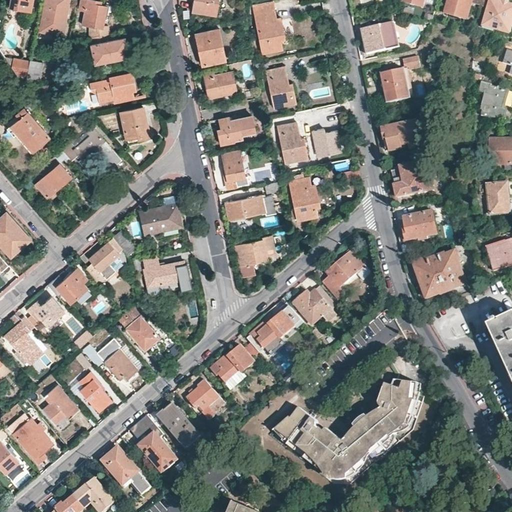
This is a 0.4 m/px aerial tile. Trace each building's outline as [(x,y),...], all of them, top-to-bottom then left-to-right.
[(9,0),(9,6),(30,10),(31,0),(9,0)] [(67,0),(45,0),(40,29),(62,33),(67,0)] [(89,24),(89,36),(109,32),(107,24),(103,25),(106,6),(99,4),(99,0),(98,0),(80,0),(79,9),(85,10),(82,23),(89,24)] [(216,13),(218,0),(193,0),(192,10),(216,13)] [(447,0),(444,13),(467,19),(472,0),(447,0)] [(511,27),(511,3),(500,0),(489,0),(482,25),(510,33),(511,27)] [(273,1),(253,5),(262,52),(282,48),(281,38),(285,38),(280,16),(276,17),(273,1)] [(375,19),(362,22),(363,28),(361,28),(366,53),(400,47),(394,23),(377,26),(375,19)] [(219,28),(194,33),(201,65),(225,59),(225,57),(228,57),(226,51),(228,50),(225,35),(220,36),(219,28)] [(109,32),(89,36),(94,63),(128,56),(124,37),(111,40),(109,32)] [(406,71),(421,66),(418,55),(403,60),(406,71)] [(14,58),(4,56),(15,72),(27,75),(30,60),(14,58)] [(30,59),(30,60),(27,75),(27,78),(40,80),(43,61),(30,59)] [(285,65),(265,69),(273,107),(296,102),(292,82),(288,83),(285,65)] [(405,68),(381,73),(388,102),(411,97),(405,68)] [(213,71),(203,73),(208,97),(236,90),(232,71),(214,76),(213,71)] [(99,102),(113,98),(124,96),(123,92),(131,90),(135,90),(131,72),(108,77),(109,79),(89,83),(91,93),(96,91),(99,102)] [(499,86),(482,81),(478,87),(484,88),(481,109),(483,109),(482,115),(505,119),(506,110),(504,107),(508,91),(498,88),(499,86)] [(124,96),(113,98),(114,102),(133,98),(131,90),(123,92),(124,96)] [(18,117),(6,128),(13,136),(18,132),(33,151),(49,137),(23,107),(15,114),(18,117)] [(120,112),(126,138),(138,136),(139,139),(149,137),(142,107),(120,112)] [(253,115),(229,120),(229,116),(218,118),(221,129),(217,129),(220,143),(243,138),(242,133),(256,130),(253,115)] [(283,117),(275,119),(284,163),(307,158),(303,137),(300,138),(296,121),(285,123),(283,117)] [(417,120),(383,128),(388,150),(402,147),(402,144),(422,139),(417,120)] [(121,159),(92,126),(86,131),(89,134),(82,140),(77,134),(72,136),(75,138),(71,141),(62,149),(71,160),(78,154),(88,166),(100,155),(111,167),(121,159)] [(342,153),(338,127),(311,132),(316,157),(342,153)] [(138,136),(126,138),(127,144),(139,141),(139,139),(138,136)] [(511,137),(490,137),(490,164),(511,164),(511,137)] [(71,160),(62,150),(55,156),(60,163),(64,160),(67,164),(71,160)] [(239,150),(222,153),(225,171),(223,172),(227,188),(248,183),(245,167),(243,168),(239,150)] [(54,156),(38,169),(43,175),(35,183),(49,200),(60,191),(57,187),(71,175),(60,163),(55,156),(54,156)] [(427,160),(391,167),(397,197),(434,189),(427,160)] [(359,173),(359,169),(343,172),(345,183),(361,179),(359,173)] [(309,176),(288,181),(296,220),(317,215),(315,206),(320,205),(315,183),(310,185),(309,176)] [(278,182),(265,185),(267,193),(280,190),(278,182)] [(508,182),(487,184),(491,214),(511,212),(508,182)] [(261,194),(225,202),(229,220),(264,213),(265,215),(276,213),(272,194),(262,197),(261,194)] [(164,203),(174,201),(173,195),(163,197),(164,203)] [(176,203),(139,211),(144,234),(181,226),(176,203)] [(433,210),(404,217),(406,227),(404,228),(406,240),(438,233),(433,210)] [(6,213),(0,218),(0,241),(9,252),(27,237),(6,213)] [(122,229),(112,237),(127,255),(136,247),(122,229)] [(254,241),(245,243),(244,237),(234,239),(235,245),(239,266),(241,265),(243,275),(255,273),(253,263),(267,260),(266,255),(274,254),(270,235),(254,238),(254,241)] [(505,240),(487,247),(496,271),(511,264),(511,240),(506,242),(505,240)] [(92,262),(84,269),(98,284),(106,277),(107,278),(117,269),(109,260),(118,253),(109,241),(88,258),(92,262)] [(341,287),(357,273),(366,265),(352,249),(326,271),(329,275),(323,281),(339,299),(346,292),(341,287)] [(425,258),(413,262),(427,298),(467,283),(459,262),(459,261),(456,251),(446,255),(445,253),(426,260),(425,258)] [(157,257),(142,261),(149,293),(164,290),(163,282),(186,277),(182,261),(159,266),(157,257)] [(139,258),(132,260),(134,271),(141,269),(139,258)] [(366,265),(357,273),(363,280),(372,272),(366,265)] [(77,267),(56,285),(71,302),(76,297),(80,301),(91,291),(83,282),(87,279),(77,267)] [(338,312),(317,288),(311,293),(308,289),(294,301),(313,323),(324,314),(330,320),(338,312)] [(116,291),(110,296),(121,309),(127,304),(116,291)] [(36,302),(28,309),(31,314),(34,311),(46,325),(64,310),(51,296),(39,306),(36,302)] [(130,308),(122,315),(130,323),(124,328),(144,350),(159,336),(143,318),(145,315),(138,306),(132,311),(130,308)] [(276,318),(273,315),(253,332),(266,347),(279,336),(281,338),(296,326),(283,311),(276,318)] [(494,322),(490,324),(502,350),(511,371),(511,314),(499,320),(498,317),(493,319),(494,322)] [(26,330),(29,327),(21,318),(15,322),(17,324),(4,335),(29,363),(44,351),(28,333),(26,330)] [(86,330),(73,341),(79,348),(92,337),(86,330)] [(233,349),(217,363),(223,370),(219,373),(226,382),(240,369),(243,372),(256,361),(241,345),(235,351),(233,349)] [(122,351),(106,364),(119,379),(122,376),(125,379),(137,369),(122,351)] [(80,352),(74,357),(85,369),(90,364),(80,352)] [(0,376),(8,369),(0,360),(0,376)] [(91,372),(76,385),(98,411),(112,399),(101,386),(102,384),(91,372)] [(290,416),(278,426),(292,437),(300,443),(298,445),(308,452),(320,462),(333,471),(332,478),(333,478),(336,479),(342,479),(354,468),(352,467),(361,459),(369,452),(371,454),(376,449),(379,447),(382,444),(394,434),(402,427),(400,425),(405,421),(407,414),(413,399),(411,398),(414,381),(396,379),(394,385),(386,382),(380,401),(380,403),(382,406),(380,408),(378,409),(371,413),(368,416),(365,418),(363,419),(360,421),(359,423),(357,425),(356,426),(351,431),(347,436),(347,437),(343,440),(327,427),(325,430),(317,424),(318,423),(318,421),(317,420),(300,406),(291,417),(290,416)] [(219,395),(206,380),(198,386),(200,387),(187,398),(195,407),(198,404),(202,409),(201,410),(208,418),(215,412),(213,410),(208,405),(219,395)] [(418,382),(414,381),(411,398),(413,399),(418,400),(421,392),(415,390),(418,382)] [(57,385),(44,396),(50,403),(43,410),(55,424),(66,414),(69,417),(78,409),(57,385)] [(208,405),(213,410),(224,401),(219,395),(208,405)] [(418,400),(413,399),(407,414),(412,416),(418,400)] [(173,403),(160,416),(187,448),(201,436),(173,403)] [(368,416),(366,414),(361,417),(357,421),(354,424),(356,426),(357,425),(359,423),(360,421),(363,419),(365,418),(368,416)] [(407,414),(405,421),(400,425),(402,427),(394,434),(396,436),(406,428),(408,425),(411,421),(412,419),(413,416),(412,416),(407,414)] [(42,429),(37,424),(34,420),(16,436),(38,462),(47,455),(43,451),(53,443),(42,429)] [(292,437),(278,426),(273,430),(283,438),(282,440),(287,444),(292,437)] [(156,431),(139,445),(163,472),(179,458),(156,431)] [(0,437),(0,467),(8,477),(23,464),(0,437)] [(292,437),(287,444),(295,449),(298,445),(300,443),(292,437)] [(119,447),(104,460),(124,483),(130,477),(131,478),(140,471),(119,447)] [(320,462),(308,452),(305,456),(317,466),(320,462)] [(361,459),(352,467),(354,468),(342,479),(343,479),(348,478),(351,477),(354,475),(358,472),(362,467),(364,463),(361,459)] [(329,468),(320,462),(317,466),(326,472),(329,468)] [(329,468),(326,472),(324,474),(328,477),(332,478),(333,471),(329,468)] [(75,495),(87,508),(93,502),(101,511),(104,511),(117,501),(96,477),(75,495)] [(82,511),(87,508),(75,495),(65,504),(63,502),(56,508),(57,509),(54,511),(82,511)] [(260,511),(261,511),(233,499),(227,511),(260,511)] [(117,501),(104,511),(112,511),(120,505),(117,501)]
